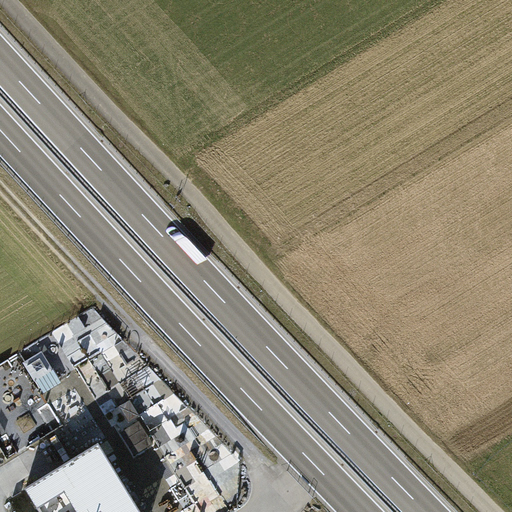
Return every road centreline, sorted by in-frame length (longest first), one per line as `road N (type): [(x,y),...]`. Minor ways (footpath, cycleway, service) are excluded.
road 1 (track): [(5,0),(490,511)]
road 2 (trunk): [(427,511),(0,58)]
road 3 (trunk): [(0,127),(362,511)]
road 4 (track): [(0,186),(257,460),(289,511)]
